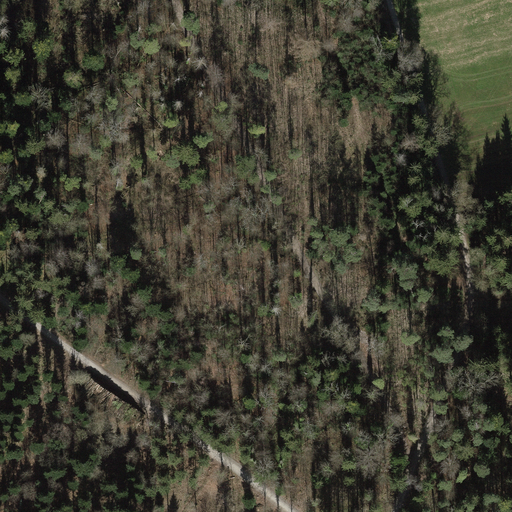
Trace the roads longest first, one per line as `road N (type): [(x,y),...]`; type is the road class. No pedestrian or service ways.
road 1 (track): [(385,0),(454,188),(471,298),(460,352),(393,511)]
road 2 (track): [(177,0),(312,287),(364,360),(410,461)]
road 3 (track): [(0,296),(291,511)]
